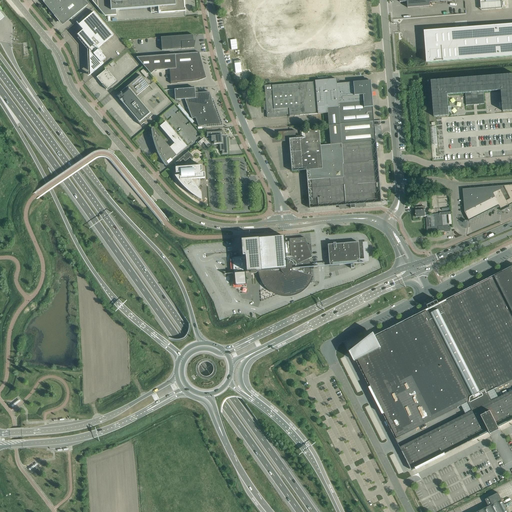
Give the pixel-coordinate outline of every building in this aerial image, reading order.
[(84,0),(43,0),(61,21),(66,16),(69,20),(73,17),(88,4),(84,0)] [(91,0),(105,16),(116,15),(116,10),(151,8),(151,13),(158,12),(158,13),(185,11),(185,8),(183,0),(91,0)] [(237,0),(239,18),(249,18),(253,80),(281,78),(280,76),(325,73),(324,70),(342,69),(345,67),(344,64),(344,61),(350,61),(351,71),(368,70),(362,0),(237,0)] [(480,0),(481,10),(503,9),(502,0),(480,0)] [(90,57),(89,57),(90,71),(91,71),(92,72),(90,75),(94,72),(103,64),(102,62),(106,59),(101,54),(102,53),(98,48),(113,35),(94,12),(82,22),(78,25),(83,30),(77,35),(76,35),(91,52),(90,53),(90,57)] [(511,24),(455,29),(456,29),(457,46),(429,48),(428,48),(430,63),(511,56),(511,24)] [(194,43),(193,41),(193,35),(161,37),(162,50),(182,49),(194,48),(195,43),(194,43)] [(170,84),(172,84),(177,83),(177,82),(192,81),(197,80),(202,78),(204,77),(198,53),(199,53),(136,57),(150,74),(154,71),(169,69),(170,84)] [(141,72),(146,78),(149,75),(144,69),(141,72)] [(97,79),(99,80),(103,85),(102,85),(106,90),(107,89),(116,81),(107,70),(97,79)] [(511,74),(431,81),(434,117),(449,116),(447,95),(465,93),(466,100),(466,105),(484,104),(483,92),(491,91),(501,90),(503,111),(511,110),(511,74)] [(325,145),(375,141),(371,96),(372,96),(373,95),(372,92),(371,92),(370,81),(336,84),(336,79),(315,81),(315,82),(317,114),(328,113),(329,128),(324,128),(325,145)] [(317,114),(315,82),(265,86),(266,102),(263,102),(263,106),(266,106),(267,118),(317,114)] [(141,126),(153,115),(128,86),(121,92),(123,94),(122,95),(121,94),(118,97),(120,100),(122,98),(125,103),(123,104),(141,126)] [(174,90),(175,95),(175,100),(185,99),(192,119),(195,118),(198,126),(207,126),(208,125),(211,124),(213,123),(215,121),(216,119),(217,116),(217,113),(216,111),(209,92),(195,93),(195,88),(174,90)] [(152,133),(150,135),(152,138),(154,144),(156,150),(159,155),(162,160),(165,165),(167,163),(166,162),(170,159),(171,160),(176,156),(187,147),(165,122),(160,127),(174,144),(170,148),(155,130),(153,132),(152,133)] [(325,145),(324,128),(304,130),(305,138),(300,138),(300,137),(296,137),(295,130),(278,132),(279,138),(283,138),(283,142),(289,141),(292,171),(306,170),(309,208),(380,202),(379,190),(376,190),(376,183),(379,182),(377,161),(375,161),(374,156),(376,156),(375,141),(325,145)] [(222,154),(227,153),(226,137),(221,137),(221,135),(223,135),(223,131),(207,132),(207,136),(211,136),(211,141),(214,141),(214,144),(219,144),(220,151),(222,151),(222,154)] [(204,137),(202,139),(198,143),(200,145),(199,144),(203,141),(209,149),(212,147),(204,137)] [(192,160),(194,158),(188,152),(174,163),(176,165),(183,159),(185,162),(190,158),(192,160)] [(197,197),(202,199),(201,198),(201,193),(197,187),(198,186),(199,185),(199,184),(199,182),(199,181),(199,180),(199,179),(204,178),(204,173),(201,173),(201,171),(201,166),(175,167),(175,173),(180,173),(180,174),(179,174),(179,175),(176,176),(176,175),(175,175),(179,180),(183,185),(188,190),(193,193),(197,197)] [(465,212),(469,221),(499,206),(502,210),(502,209),(508,206),(509,207),(509,206),(511,204),(511,184),(498,186),(498,185),(495,186),(493,186),(493,185),(490,187),(484,187),(484,186),(481,187),(475,188),(475,187),(472,188),(471,188),(470,187),(467,189),(463,189),(465,212)] [(438,232),(444,231),(444,230),(447,230),(447,231),(450,231),(451,231),(450,227),(448,227),(448,226),(446,226),(445,215),(451,214),(451,212),(440,213),(440,214),(425,215),(425,206),(415,207),(416,210),(415,210),(416,214),(415,214),(416,214),(416,217),(427,216),(428,218),(426,218),(427,233),(433,232),(438,231),(438,232)] [(305,238),(289,239),(284,239),(283,235),(283,236),(243,240),(244,249),(241,249),(242,256),(231,257),(231,259),(230,259),(230,262),(231,262),(232,272),(231,272),(231,275),(232,275),(233,277),(234,276),(235,286),(246,285),(245,273),(260,271),(262,280),(263,281),(263,282),(265,286),(266,286),(267,287),(275,292),(283,295),(292,294),(300,290),(307,284),(311,276),(309,275),(310,273),(310,271),(310,269),(310,266),(309,263),(309,261),(308,259),(312,257),(311,255),(310,244),(307,245),(305,238)] [(333,243),(333,244),(327,245),(329,263),(329,266),(339,265),(351,264),(351,265),(350,265),(351,269),(354,268),(354,265),(353,265),(353,264),(364,263),(364,262),(359,263),(359,261),(358,242),(336,244),(335,243),(333,243)] [(350,348),(374,397),(375,398),(386,419),(395,438),(396,440),(396,439),(426,424),(461,406),(463,409),(464,412),(465,414),(499,397),(495,391),(494,389),(511,380),(511,267),(504,272),(503,272),(503,271),(459,293),(446,300),(446,301),(435,306),(434,303),(431,305),(428,306),(429,309),(428,310),(427,311),(426,310),(403,322),(388,330),(388,329),(350,348)] [(400,446),(399,446),(400,448),(412,471),(426,463),(489,432),(490,434),(495,432),(499,430),(498,427),(511,419),(511,390),(502,396),(499,397),(465,414),(400,447),(400,446)] [(507,511),(498,493),(489,498),(493,505),(478,511),(507,511)]
